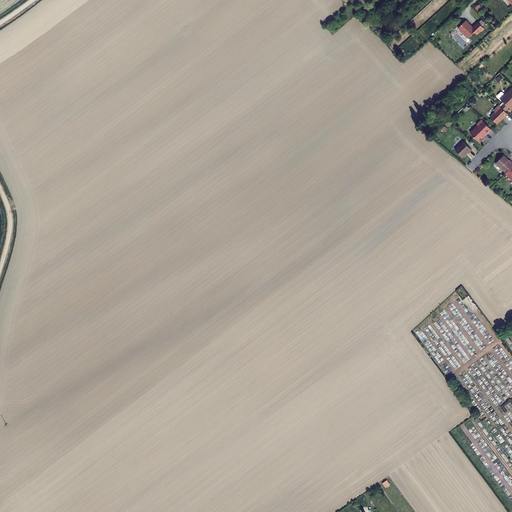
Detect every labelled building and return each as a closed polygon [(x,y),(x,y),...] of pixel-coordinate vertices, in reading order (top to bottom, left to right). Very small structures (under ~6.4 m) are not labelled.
[(462,31),(463,32),(468,38),(475,32),(477,34),(483,28),(478,22),(472,28),(470,26),(470,25),(466,21),(461,25),(458,28),(462,32),(462,31)] [(511,89),(507,95),(505,92),(503,92),(500,95),(500,97),(506,103),(503,106),(507,111),(511,107),(511,108),(511,89)] [(507,111),(501,105),(496,110),(498,112),(493,117),(499,123),(504,119),(504,118),(505,117),(506,117),(510,114),(507,111)] [(489,134),(494,129),(484,120),(479,124),(480,125),(472,133),(481,142),(482,142),(486,139),(484,137),(488,134),(489,134)] [(466,141),(457,150),(465,157),(470,152),(471,153),(474,150),(466,141)] [(507,159),(505,156),(497,164),(506,173),(511,167),(511,162),(510,160),(509,161),(507,160),(507,159)]
